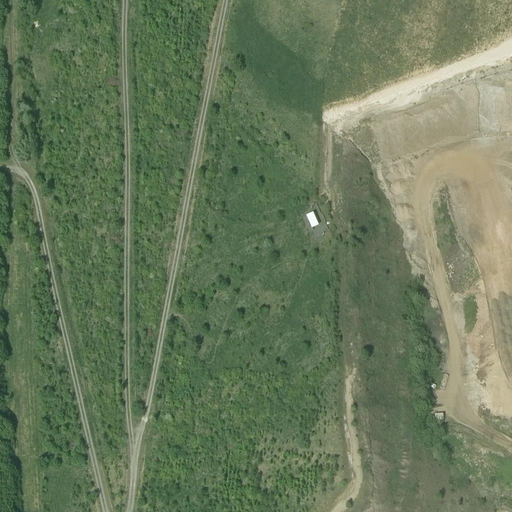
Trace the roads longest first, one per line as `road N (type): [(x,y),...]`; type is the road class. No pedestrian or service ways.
road 1 (track): [(232,0),(131,476),(99,480),(26,176),(0,169)]
road 2 (track): [(131,476),(129,0)]
road 3 (track): [(10,0),(8,142),(18,171)]
